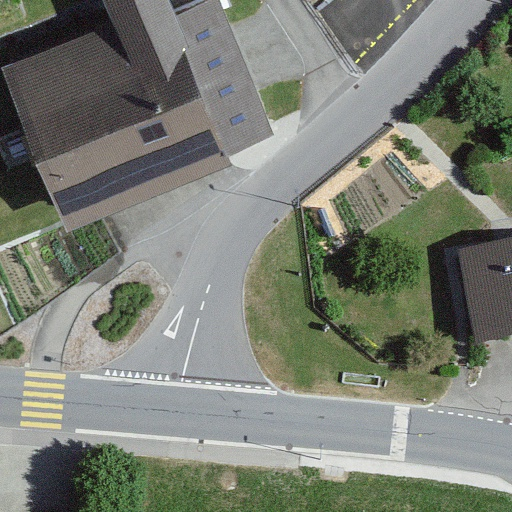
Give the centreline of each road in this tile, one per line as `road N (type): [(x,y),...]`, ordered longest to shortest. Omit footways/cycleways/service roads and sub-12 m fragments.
road 1 (unclassified): [(472,0),(243,216),(206,293),(177,411)]
road 2 (tertiary): [(177,411),(511,450)]
road 3 (tertiary): [(0,394),(177,411)]
